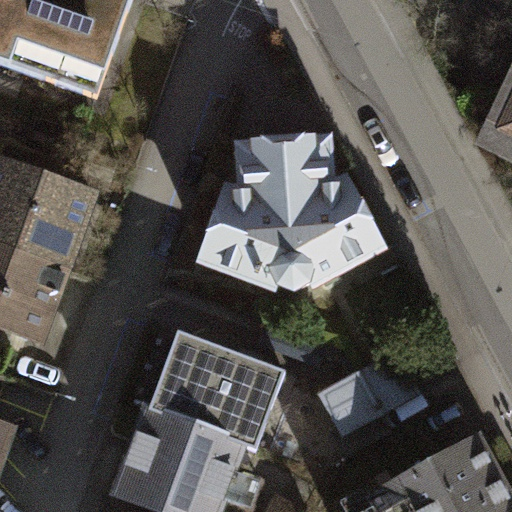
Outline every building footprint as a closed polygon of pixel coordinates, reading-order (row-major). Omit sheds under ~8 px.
[(127,0),(0,0),(0,68),(91,98),(127,0)] [(511,99),(495,135),(511,142),(511,99)] [(326,143),(232,150),(236,186),(223,188),(196,269),(291,304),(381,254),(342,176),(328,179),(326,143)] [(91,193),(0,157),(0,239),(62,265),(91,193)] [(62,265),(0,239),(0,323),(34,337),(62,265)] [(167,343),(141,413),(242,450),(253,454),(279,384),(167,343)] [(390,358),(314,399),(336,440),(412,399),(390,358)] [(141,413),(108,505),(127,511),(217,511),(242,450),(141,413)] [(0,428),(0,465),(12,433),(0,428)] [(509,511),(473,443),(382,492),(361,503),(366,511),(509,511)] [(297,511),(301,507),(267,486),(251,511),(297,511)]
